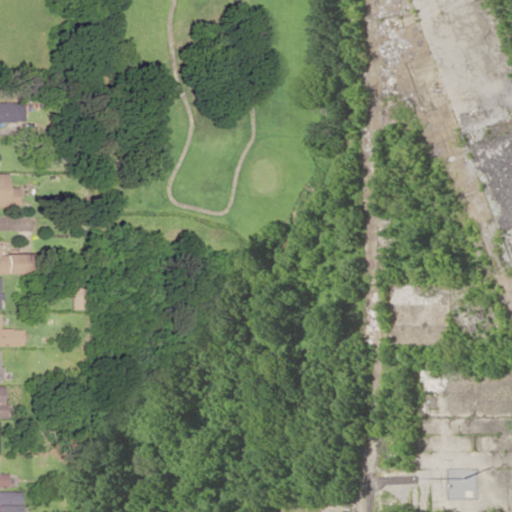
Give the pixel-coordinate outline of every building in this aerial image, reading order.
[(0,101),(0,121),(20,122),(21,102),(0,101)] [(0,206),(14,206),(15,187),(4,187),(4,173),(0,173),(0,206)] [(0,272),(31,273),(31,253),(0,253),(0,272)] [(68,309),(78,309),(78,287),(67,287),(68,309)] [(0,345),(18,345),(18,328),(0,327),(0,345)] [(0,511),(16,511),(17,490),(0,490),(0,511)]
